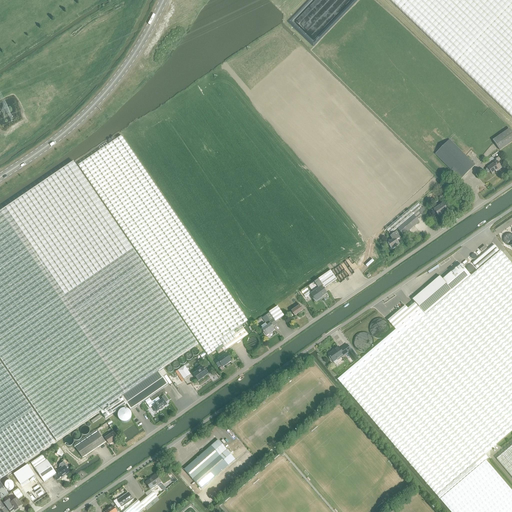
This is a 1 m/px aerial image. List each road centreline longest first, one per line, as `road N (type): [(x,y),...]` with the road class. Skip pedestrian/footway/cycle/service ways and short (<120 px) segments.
road 1 (unclassified): [(38,511),(511,184)]
road 2 (unclassified): [(511,209),(74,511)]
road 3 (primary): [(0,177),(91,107),(163,0)]
